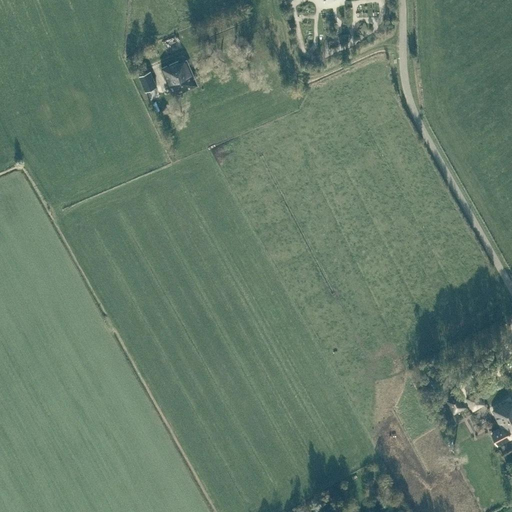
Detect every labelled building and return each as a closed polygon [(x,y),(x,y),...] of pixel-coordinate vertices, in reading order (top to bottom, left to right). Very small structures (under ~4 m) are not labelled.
[(173,95),(197,85),(187,60),(179,63),(178,61),(162,68),(173,95)] [(145,91),(157,86),(150,71),(138,76),(145,91)] [(472,409),(484,403),(477,391),(466,397),(472,409)] [(457,394),(447,400),(454,412),(464,406),(457,394)] [(501,426),(491,432),(497,444),(511,436),(511,406),(509,401),(493,410),(501,426)]
